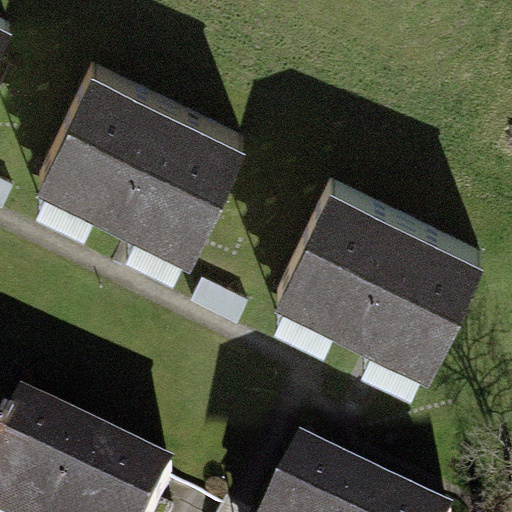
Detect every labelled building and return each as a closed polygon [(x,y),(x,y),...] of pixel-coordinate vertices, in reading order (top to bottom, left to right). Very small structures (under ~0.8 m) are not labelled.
[(0,79),(27,23),(0,9),(0,79)] [(257,129),(105,58),(47,182),(198,253),(257,129)] [(493,253),(340,180),(291,288),(443,366),(493,253)] [(163,511),(185,468),(39,396),(0,475),(0,511),(163,511)] [(445,511),(310,450),(281,511),(445,511)]
